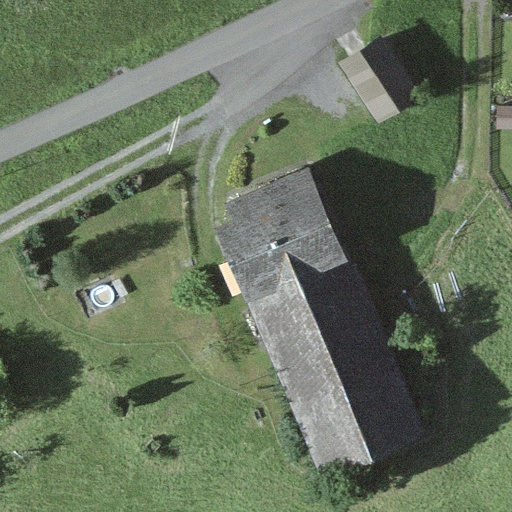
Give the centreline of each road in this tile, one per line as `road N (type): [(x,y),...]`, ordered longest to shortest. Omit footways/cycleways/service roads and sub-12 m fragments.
road 1 (track): [(328,0),(302,59),(0,234)]
road 2 (residential): [(315,0),(0,144)]
